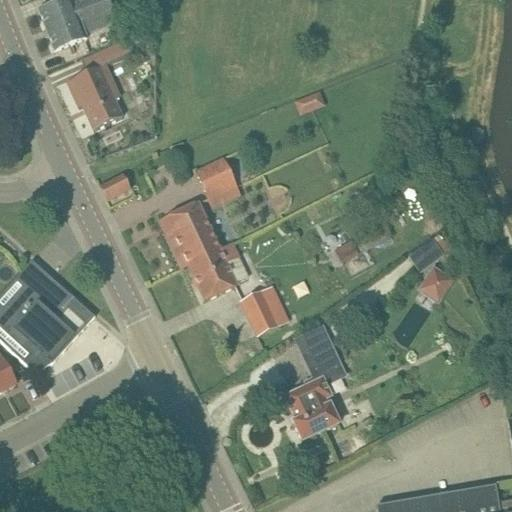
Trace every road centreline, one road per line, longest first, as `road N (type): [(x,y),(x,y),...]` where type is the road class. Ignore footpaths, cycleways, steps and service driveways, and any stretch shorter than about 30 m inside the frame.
road 1 (unclassified): [(158,366),(66,170)]
road 2 (unclassified): [(66,170),(0,11)]
road 3 (unclassified): [(230,511),(158,366)]
